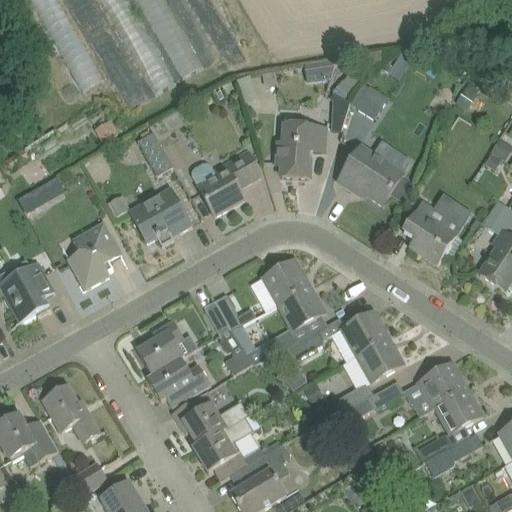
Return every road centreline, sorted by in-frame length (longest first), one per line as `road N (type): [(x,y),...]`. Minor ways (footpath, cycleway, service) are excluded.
road 1 (residential): [(85,335),(256,240),(297,230),(345,252),(496,353)]
road 2 (residential): [(193,511),(85,335)]
